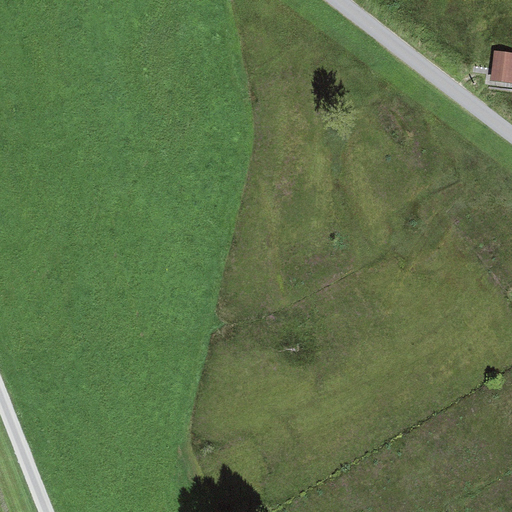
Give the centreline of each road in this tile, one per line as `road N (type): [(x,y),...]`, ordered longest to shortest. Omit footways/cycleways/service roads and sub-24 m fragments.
road 1 (track): [(338,0),(511,132)]
road 2 (track): [(0,388),(46,511)]
